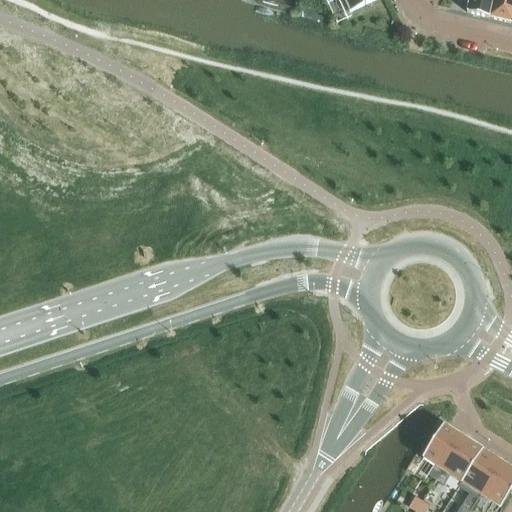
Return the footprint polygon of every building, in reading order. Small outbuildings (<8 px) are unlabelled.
[(342,0),(349,13),(377,0),(342,0)] [(469,0),(466,14),(489,20),(493,0),(469,0)] [(511,0),(493,0),(489,20),(511,25),(511,21),(511,0)] [(463,439),(443,426),(421,460),(422,461),(423,460),(434,468),(428,478),(435,482),(463,439)] [(482,451),(463,439),(435,482),(443,487),(449,477),(460,484),(461,485),(482,451)] [(470,511),(478,501),(481,497),(480,497),(501,464),(482,451),(461,485),(460,484),(457,488),(469,496),(461,508),(466,511),(470,511)] [(511,491),(511,470),(501,464),(480,497),(481,497),(500,510),(511,491)] [(409,508),(414,511),(416,511),(422,503),(415,498),(409,508)] [(422,503),(416,511),(426,511),(429,507),(422,503)]
